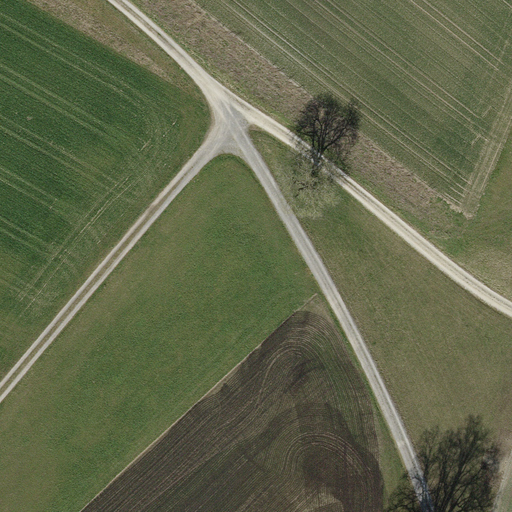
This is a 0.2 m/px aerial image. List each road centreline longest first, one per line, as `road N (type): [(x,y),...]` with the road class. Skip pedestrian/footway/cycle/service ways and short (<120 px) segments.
road 1 (track): [(227,98),(389,403),(429,511)]
road 2 (track): [(227,98),(0,400)]
road 3 (track): [(511,310),(346,177),(227,98)]
road 4 (track): [(227,98),(111,0)]
